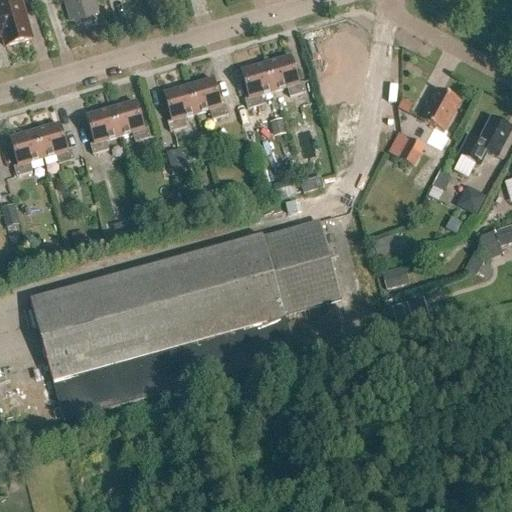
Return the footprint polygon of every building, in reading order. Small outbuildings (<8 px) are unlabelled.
[(63,0),(70,24),(75,23),(77,29),(96,24),(94,18),(98,17),(93,0),(63,0)] [(0,39),(3,39),(6,49),(32,42),(20,3),(0,8),(0,39)] [(290,61),(267,68),(275,96),(288,92),(290,99),(305,95),(302,85),(298,86),(290,61)] [(246,112),(256,109),(263,107),(261,100),(275,96),(267,68),(240,76),(247,101),(243,102),(246,112)] [(213,83),(189,91),(197,118),(210,115),(215,131),(231,127),(225,107),(221,108),(213,83)] [(197,118),(189,91),(163,98),(170,123),(166,124),(169,134),(186,129),(184,122),(197,118)] [(437,92),(434,97),(420,123),(444,135),(460,105),(437,92)] [(136,106),(112,113),(120,141),(133,137),(135,144),(150,140),(148,130),(144,131),(136,106)] [(92,157),(102,154),(109,152),(107,145),(120,141),(112,113),(86,120),(93,146),(89,147),(92,157)] [(285,137),(282,122),(273,124),(277,139),(285,137)] [(511,132),(492,122),(480,145),(470,140),(460,159),(478,168),(486,155),(496,160),(511,132)] [(59,128),(35,135),(43,163),(56,159),(58,167),(73,162),(71,152),(67,154),(59,128)] [(15,179),(25,176),(32,174),(30,167),(43,163),(35,135),(9,143),(16,168),(12,169),(15,179)] [(390,158),(398,163),(413,171),(424,151),(401,138),(390,158)] [(172,178),(188,174),(182,152),(166,156),(172,178)] [(439,175),(432,189),(444,195),(451,181),(439,175)] [(303,198),(323,192),(320,182),(300,188),(303,198)] [(293,183),(273,187),(276,201),(296,196),(293,183)] [(458,206),(478,213),(485,193),(466,186),(458,206)] [(14,207),(1,210),(6,230),(19,226),(14,207)] [(198,228),(205,227),(203,219),(196,220),(198,228)] [(284,318),(340,303),(319,225),(263,241),(262,239),(30,304),(64,425),(296,360),(284,318)] [(511,228),(494,234),(499,250),(511,245),(511,228)] [(392,237),(374,244),(380,258),(397,252),(392,237)] [(86,238),(71,242),(73,252),(88,248),(86,238)] [(57,248),(34,255),(37,268),(61,261),(57,248)] [(472,258),(464,272),(476,278),(484,264),(472,258)] [(0,265),(0,277),(9,275),(5,264),(0,265)] [(404,268),(382,274),(386,291),(409,284),(404,268)] [(430,323),(428,315),(421,317),(416,302),(391,310),(398,333),(430,323)]
